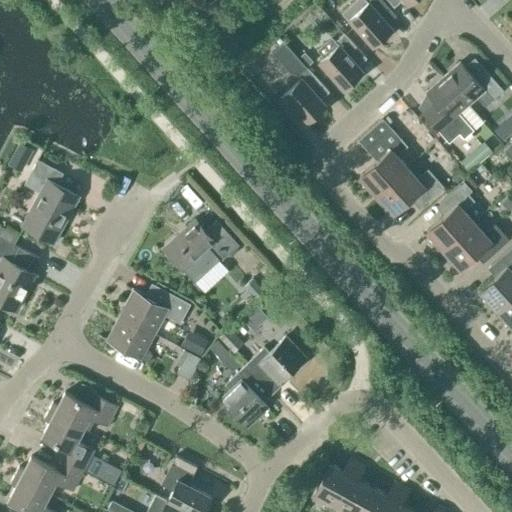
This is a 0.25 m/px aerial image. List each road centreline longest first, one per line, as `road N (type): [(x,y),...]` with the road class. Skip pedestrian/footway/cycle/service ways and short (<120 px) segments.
road 1 (secondary): [(511,452),(102,0)]
road 2 (residential): [(511,387),(412,269),(385,260),(331,212),(320,176),(320,154),(400,87),(456,2)]
road 3 (residential): [(476,511),(383,413),(362,403),(331,414),(269,472)]
road 4 (residential): [(269,472),(66,341)]
road 5 (residential): [(66,341),(103,256),(167,183)]
